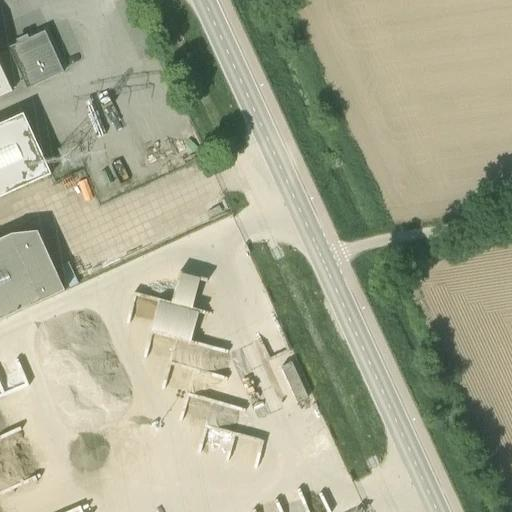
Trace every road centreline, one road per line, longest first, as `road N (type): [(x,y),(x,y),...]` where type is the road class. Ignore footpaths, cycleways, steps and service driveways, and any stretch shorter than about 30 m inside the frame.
road 1 (tertiary): [(321,258),(201,0)]
road 2 (tertiary): [(437,511),(321,258)]
road 3 (unclassified): [(511,222),(321,258)]
